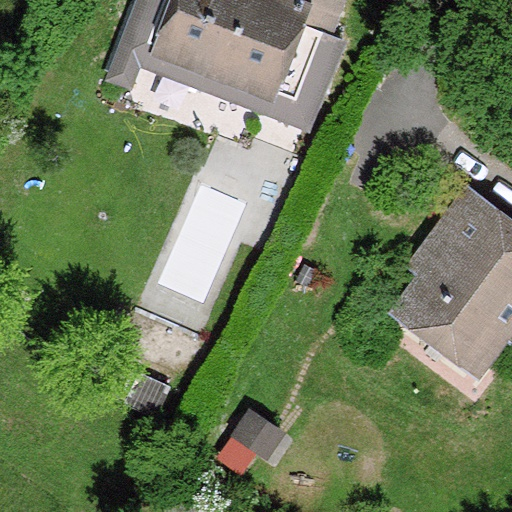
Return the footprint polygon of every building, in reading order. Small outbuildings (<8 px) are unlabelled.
[(275,4),(265,0),(149,0),(140,29),(170,39),(166,49),(275,89),(299,26),(336,39),(344,17),(304,3),(300,13),(275,4)] [(276,0),(275,4),(300,13),(304,3),(344,17),(350,0),(276,0)] [(136,41),(166,49),(170,39),(140,29),(136,41)] [(511,232),(467,198),(436,242),(447,249),(399,316),(467,364),(494,329),(511,305),(511,232)] [(511,340),(511,305),(494,329),(511,340)] [(279,438),(248,415),(234,433),(265,456),(279,438)]
